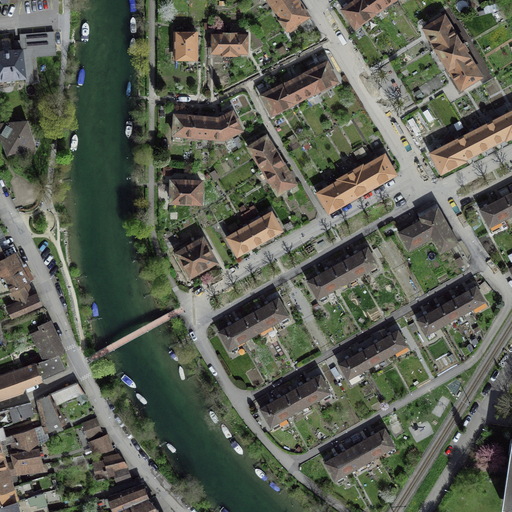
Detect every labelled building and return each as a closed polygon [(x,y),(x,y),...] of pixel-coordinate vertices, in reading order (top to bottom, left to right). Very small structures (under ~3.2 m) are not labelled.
[(299,0),(265,0),(276,16),(300,1),(299,0)] [(391,12),(382,0),(361,0),(360,1),(375,23),(391,12)] [(406,1),(405,0),(382,0),(391,12),(406,1)] [(300,1),(276,16),(290,37),(314,21),(300,1)] [(375,23),(360,1),(344,12),(359,33),(375,23)] [(451,14),(426,30),(439,51),(464,35),(451,14)] [(201,32),(179,31),(178,63),(199,63),(201,32)] [(24,45),(24,51),(29,50),(31,73),(38,73),(37,56),(58,54),(56,33),(23,35),(24,45)] [(234,34),(216,34),(215,60),(234,60),(234,34)] [(253,35),(234,34),(234,60),(252,61),(253,35)] [(464,35),(439,51),(452,72),(477,56),(464,35)] [(24,51),(0,52),(0,83),(32,80),(31,73),(29,50),(24,51)] [(477,56),(452,72),(464,93),(490,77),(477,56)] [(341,82),(329,60),(313,68),(324,91),(341,82)] [(324,91),(313,68),(295,77),(306,99),(324,91)] [(306,99),(295,77),(278,86),(289,108),(306,99)] [(289,108),(278,86),(260,94),(272,117),(289,108)] [(217,118),(214,118),(213,138),(225,139),(242,130),(233,109),(217,118)] [(172,135),(194,137),(195,116),(174,114),(172,135)] [(511,144),(511,126),(505,114),(487,123),(501,150),(511,144)] [(194,137),(213,138),(214,118),(195,116),(194,137)] [(0,124),(0,134),(11,158),(37,153),(39,150),(32,121),(0,124)] [(501,150),(487,123),(468,133),(482,160),(501,150)] [(482,160),(468,133),(449,143),(463,169),(482,160)] [(268,135),(245,148),(260,175),(283,162),(268,135)] [(463,169),(449,143),(431,152),(445,179),(463,169)] [(403,177),(389,152),(365,166),(379,190),(403,177)] [(283,162),(260,175),(275,201),(298,188),(283,162)] [(379,190),(365,166),(341,179),(355,204),(379,190)] [(207,181),(172,179),(171,208),(207,209),(207,181)] [(355,204),(341,179),(317,192),(331,217),(355,204)] [(511,192),(497,200),(508,222),(511,219),(511,192)] [(497,200),(481,208),(492,230),(508,222),(497,200)] [(420,216),(434,241),(443,257),(463,245),(440,204),(420,216)] [(289,234),(277,212),(261,221),(273,243),(289,234)] [(434,241),(420,216),(396,229),(411,255),(434,241)] [(0,296),(12,293),(17,303),(9,307),(14,319),(46,306),(41,296),(36,285),(24,265),(10,238),(0,217),(0,511),(50,511),(45,495),(20,502),(12,475),(47,470),(41,446),(38,428),(3,437),(0,427),(0,426),(37,415),(33,403),(0,411),(0,402),(29,393),(28,388),(46,382),(46,379),(40,365),(39,362),(0,376),(0,296)] [(273,243),(261,221),(245,230),(257,252),(273,243)] [(257,252),(245,230),(229,239),(241,261),(257,252)] [(207,236),(176,252),(193,281),(223,265),(207,236)] [(384,268),(369,240),(353,249),(368,276),(384,268)] [(368,276),(353,249),(336,257),(351,285),(368,276)] [(351,285),(336,257),(320,266),(335,294),(351,285)] [(335,294),(320,266),(303,275),(318,303),(335,294)] [(489,303),(475,279),(460,287),(474,311),(489,303)] [(474,311),(460,287),(445,296),(459,320),(474,311)] [(294,318),(279,291),(264,300),(278,326),(294,318)] [(459,320),(445,296),(430,305),(443,329),(459,320)] [(278,326),(264,300),(248,309),(263,335),(278,326)] [(443,329),(430,305),(414,313),(428,338),(443,329)] [(263,335),(248,309),(232,318),(247,344),(263,335)] [(247,344),(232,318),(216,326),(231,353),(247,344)] [(65,363),(62,356),(67,354),(60,337),(53,320),(39,326),(40,330),(32,334),(44,363),(40,365),(46,379),(68,370),(65,363)] [(412,349),(397,323),(382,332),(397,358),(412,349)] [(397,358),(382,332),(366,340),(381,367),(397,358)] [(381,367),(366,340),(351,349),(366,375),(381,367)] [(366,375),(351,349),(335,358),(350,384),(366,375)] [(335,395),(320,368),(304,377),(319,404),(335,395)] [(319,404),(304,377),(288,386),(304,413),(319,404)] [(86,397),(77,382),(38,400),(49,433),(65,435),(63,428),(70,427),(64,407),(86,397)] [(304,413),(288,386),(272,395),(288,422),(304,413)] [(288,422),(272,395),(256,404),(272,431),(288,422)] [(98,420),(84,426),(91,442),(105,437),(98,420)] [(399,448),(386,424),(370,433),(383,457),(399,448)] [(383,457),(370,433),(355,441),(368,465),(383,457)] [(109,435),(105,437),(91,442),(89,443),(95,456),(117,451),(109,435)] [(368,465),(355,441),(339,450),(352,474),(368,465)] [(352,474),(339,450),(323,459),(336,482),(352,474)] [(99,481),(114,475),(130,470),(120,455),(105,458),(105,462),(94,465),(99,481)] [(135,485),(130,470),(114,475),(118,490),(135,485)] [(143,484),(107,498),(113,511),(159,511),(154,505),(149,500),(146,492),(143,484)]
